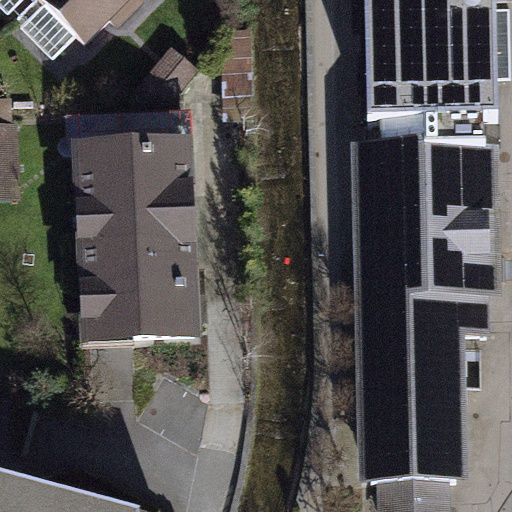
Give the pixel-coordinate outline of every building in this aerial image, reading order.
[(39,0),(39,1),(85,47),(110,22),(125,22),(142,4),(138,0),(39,0)] [(371,486),(384,485),(445,484),(457,484),(453,339),(485,338),(484,300),(489,300),(486,154),(481,154),(480,128),(498,128),(494,0),(365,0),(368,131),(382,131),(384,157),(366,157),(369,298),(367,298),(371,486)] [(163,113),(195,74),(170,55),(139,95),(163,113)] [(14,101),(0,101),(0,126),(14,126),(14,101)] [(184,117),(77,122),(87,342),(194,337),(184,117)] [(10,137),(0,137),(0,185),(12,185),(10,137)] [(101,511),(0,484),(0,511),(101,511)] [(445,511),(445,484),(384,485),(383,511),(445,511)]
